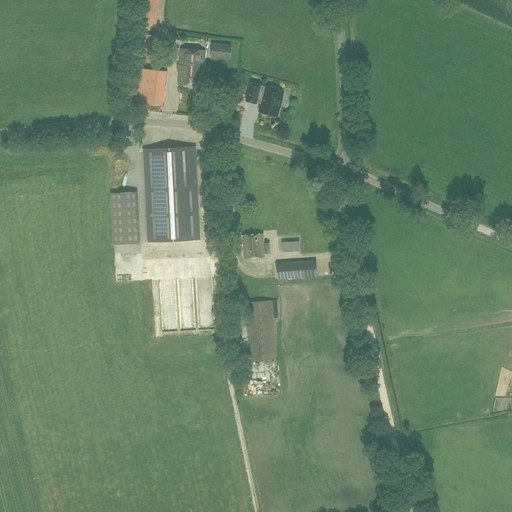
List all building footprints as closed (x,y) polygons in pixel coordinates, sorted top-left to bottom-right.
[(156,27),(158,0),(141,0),(139,25),(156,27)] [(161,65),(163,36),(140,33),(137,61),(161,65)] [(231,45),(212,44),(211,58),(230,59),(231,45)] [(202,87),(205,51),(181,49),(179,85),(202,87)] [(162,106),(166,71),(145,68),(141,104),(162,106)] [(281,106),(284,97),(283,96),(285,89),(252,81),(248,99),(258,101),(258,100),(263,101),(261,110),(262,110),(264,112),(267,113),(269,112),(278,115),(280,106),(281,106)] [(199,240),(194,146),(144,149),(149,243),(199,240)] [(82,154),(55,155),(55,167),(76,167),(76,160),(82,160),(82,154)] [(113,244),(139,243),(136,192),(110,193),(113,244)] [(264,243),(263,233),(242,235),(244,258),(265,257),(264,253),(270,253),(269,243),(264,243)] [(299,242),(282,243),(283,251),(299,251),(299,242)] [(277,279),(317,276),(316,260),(276,263),(277,279)] [(251,362),(275,360),(272,312),(278,312),(277,299),(271,299),(271,300),(247,302),(251,362)] [(259,371),(262,376),(268,373),(266,368),(259,371)]
